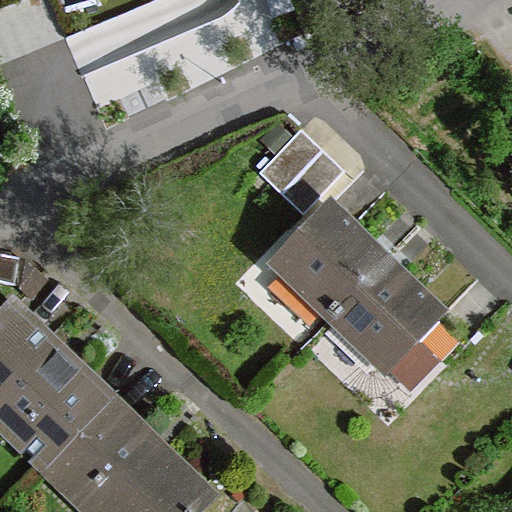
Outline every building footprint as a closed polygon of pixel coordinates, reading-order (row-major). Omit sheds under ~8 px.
[(346,173),(303,133),(263,177),(305,216),(346,173)] [(332,319),(386,262),(330,206),(275,264),(332,319)] [(45,279),(27,264),(0,257),(0,278),(19,281),(30,294),(45,279)] [(386,262),(332,319),(389,374),(444,317),(386,262)] [(0,411),(0,423),(50,471),(116,403),(88,375),(18,306),(0,325),(0,402),(5,407),(0,411)] [(116,403),(50,471),(90,511),(113,511),(200,511),(214,498),(140,425),(116,403)]
